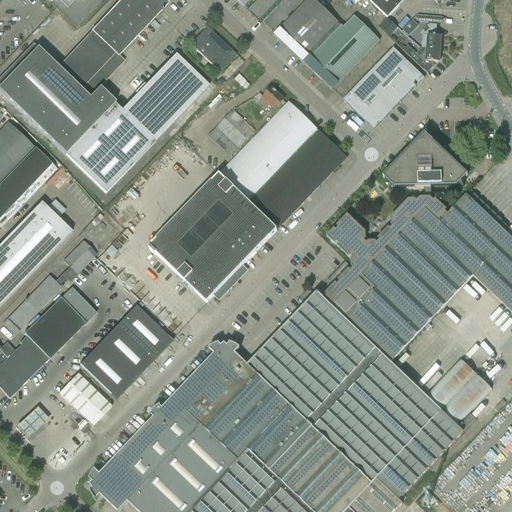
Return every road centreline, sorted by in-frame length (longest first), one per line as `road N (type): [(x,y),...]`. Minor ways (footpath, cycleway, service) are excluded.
road 1 (unclassified): [(53,484),(373,154)]
road 2 (unknown): [(0,243),(43,197),(65,196),(78,212),(76,233),(0,312)]
road 3 (unclassified): [(373,154),(209,0)]
road 4 (unknown): [(0,422),(110,311),(105,291),(85,274)]
road 5 (unclassified): [(373,154),(476,60)]
